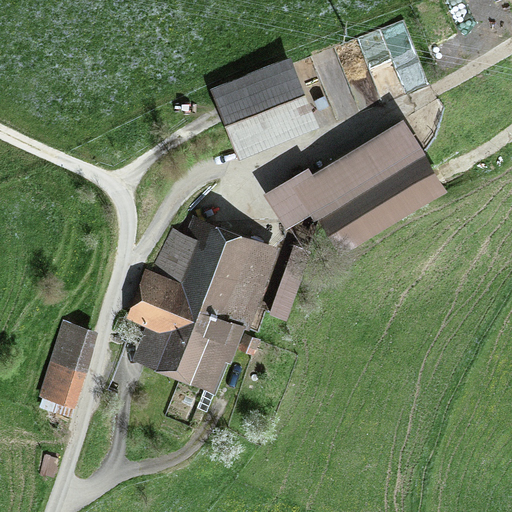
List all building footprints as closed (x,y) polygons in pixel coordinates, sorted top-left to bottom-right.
[(214,91),(237,144),(304,116),(281,62),(214,91)] [(413,146),(400,122),(304,178),(318,201),(413,146)] [(326,210),(345,243),(440,188),(421,155),(326,210)] [(270,250),(203,225),(194,246),(169,237),(152,272),(136,313),(156,320),(144,355),(210,378),(219,352),(230,355),(270,250)] [(67,323),(47,396),(71,404),(92,332),(67,323)]
